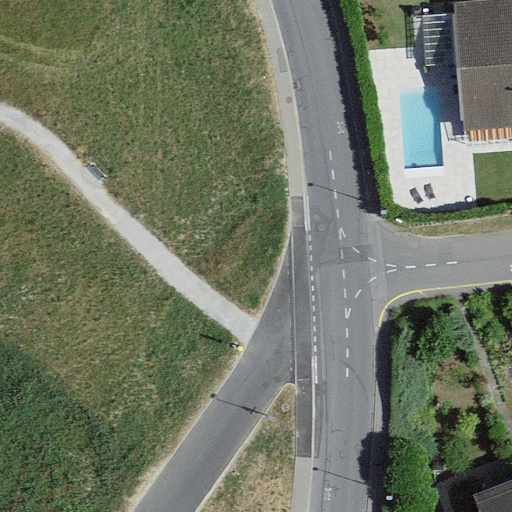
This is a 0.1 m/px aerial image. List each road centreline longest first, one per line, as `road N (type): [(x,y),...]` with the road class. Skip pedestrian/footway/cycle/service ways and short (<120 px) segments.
road 1 (residential): [(345,272),(307,309),(164,511)]
road 2 (tertiary): [(302,0),(345,272)]
road 3 (tertiary): [(345,272),(342,511)]
road 4 (residential): [(345,272),(511,257)]
